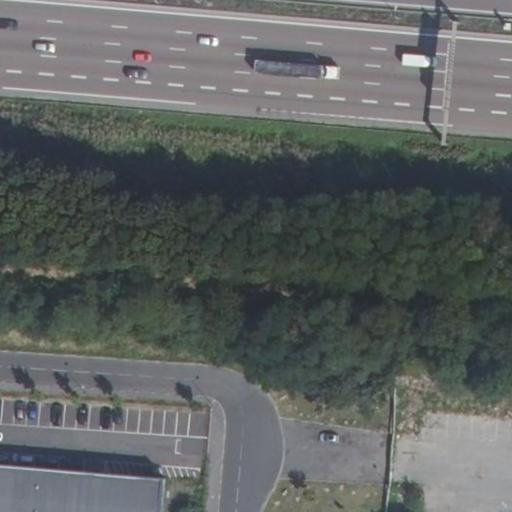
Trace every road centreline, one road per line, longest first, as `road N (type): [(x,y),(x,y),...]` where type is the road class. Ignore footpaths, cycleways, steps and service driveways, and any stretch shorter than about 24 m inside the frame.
road 1 (motorway): [(0,36),(511,78)]
road 2 (unclassified): [(0,362),(207,374),(233,387),(244,426)]
